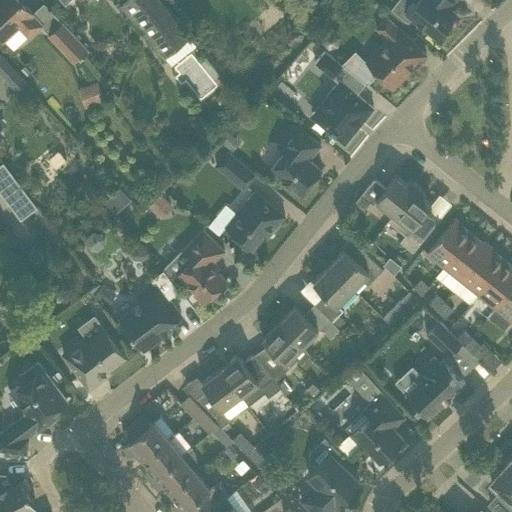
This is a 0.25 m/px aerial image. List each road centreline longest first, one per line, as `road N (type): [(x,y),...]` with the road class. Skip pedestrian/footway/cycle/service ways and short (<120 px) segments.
road 1 (residential): [(82,434),(97,413),(241,302),(399,122)]
road 2 (residential): [(383,511),(397,487),(511,380)]
road 3 (residential): [(399,122),(511,7)]
road 4 (residential): [(511,210),(399,122)]
